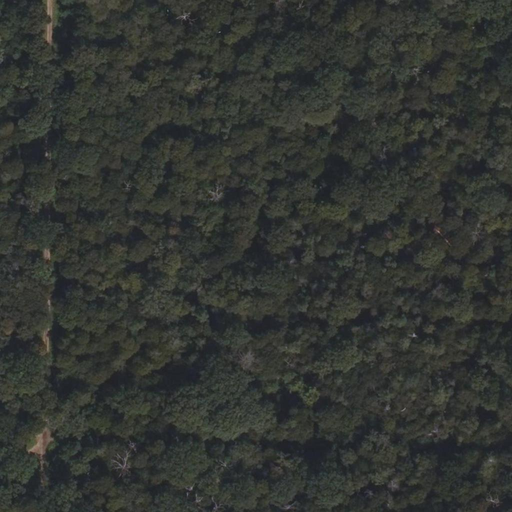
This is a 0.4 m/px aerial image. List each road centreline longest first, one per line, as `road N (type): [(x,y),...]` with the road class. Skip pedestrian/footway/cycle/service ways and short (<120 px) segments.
road 1 (track): [(39,436),(498,0)]
road 2 (track): [(43,0),(39,436)]
